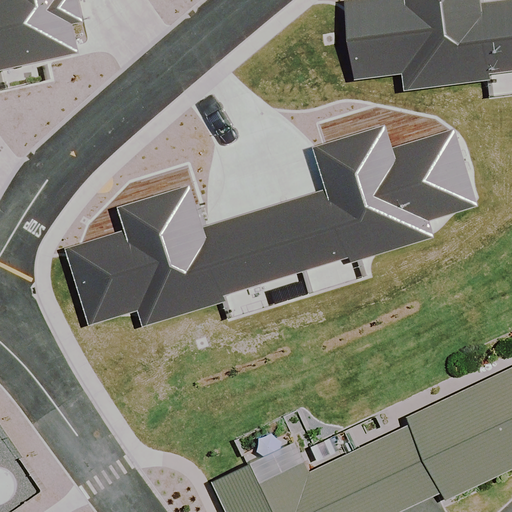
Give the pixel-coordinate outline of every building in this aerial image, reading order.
[(110,0),(151,63),(248,0),(110,0)] [(0,105),(27,88),(0,44),(0,105)] [(273,244),(189,109),(114,155),(149,211),(74,257),(124,337),(150,321),(273,244)] [(312,218),(281,165),(251,183),(282,235),(312,218)] [(382,264),(345,209),(248,273),(272,310),(325,275),(337,293),(382,264)] [(211,511),(438,511),(511,478),(511,390),(298,490),(291,475),(211,511)]
